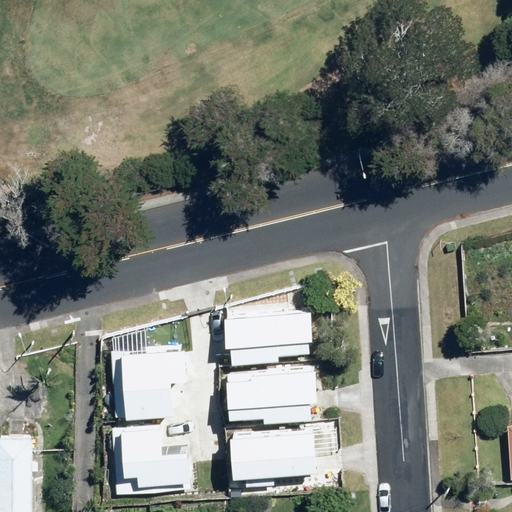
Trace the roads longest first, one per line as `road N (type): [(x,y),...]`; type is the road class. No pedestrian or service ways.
road 1 (secondary): [(376,198),(0,289)]
road 2 (residential): [(376,198),(387,243),(404,511)]
road 3 (secondary): [(511,165),(376,198)]
